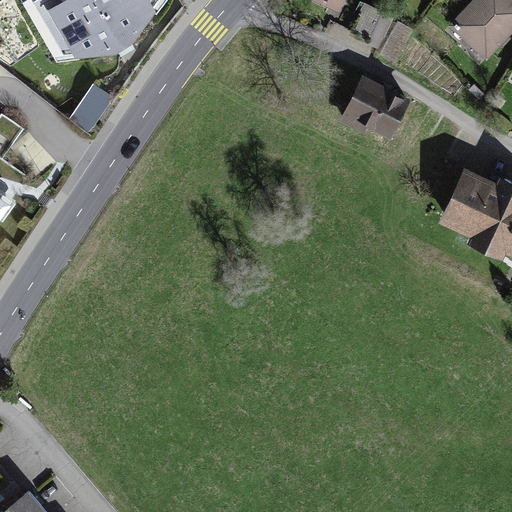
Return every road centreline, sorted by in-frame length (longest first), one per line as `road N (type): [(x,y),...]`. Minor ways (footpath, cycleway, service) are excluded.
road 1 (secondary): [(0,337),(233,0)]
road 2 (residential): [(511,146),(353,54),(238,0)]
